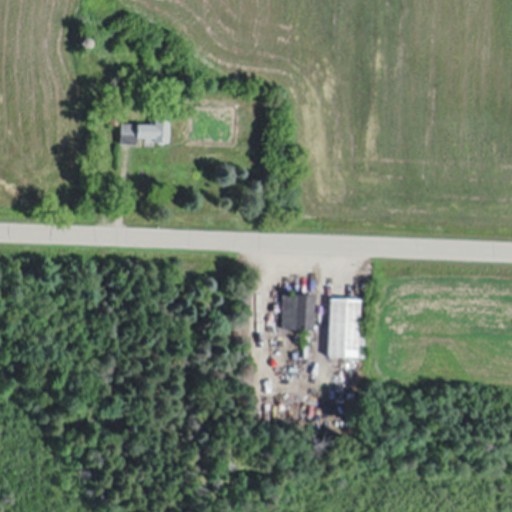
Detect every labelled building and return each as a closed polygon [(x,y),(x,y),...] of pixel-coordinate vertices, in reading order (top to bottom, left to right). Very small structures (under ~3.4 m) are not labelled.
[(86,36),(87,36),(88,36),(89,36),(89,37),(90,37),(90,38),(91,39),(91,40),(91,41),(91,42),(90,43),(90,44),(89,45),(88,45),(87,46),(86,46),(85,46),(84,45),(83,45),(82,44),(82,43),(81,42),(81,41),(81,40),(81,39),(82,38),(82,37),(83,37),(83,36),(84,36),(85,36),(86,36)] [(134,86),(133,100),(123,99),(124,86),(134,86)] [(119,114),(119,123),(110,123),(110,113),(119,114)] [(169,120),(168,142),(154,141),(155,137),(136,136),(136,142),(120,141),(121,121),(155,123),(155,119),(169,120)] [(314,293),(313,328),(282,327),(283,292),(314,293)] [(358,332),(358,334),(357,358),(327,356),(329,297),(359,298),(358,332)]
